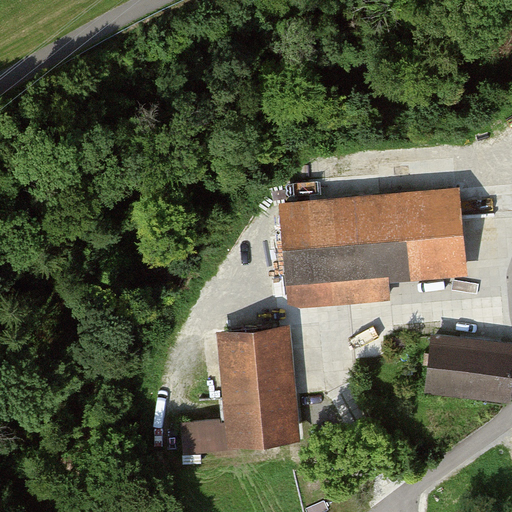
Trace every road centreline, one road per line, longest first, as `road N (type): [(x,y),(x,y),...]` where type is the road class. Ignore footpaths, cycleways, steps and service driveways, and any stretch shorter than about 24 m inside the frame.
road 1 (unclassified): [(164,0),(105,23),(0,83)]
road 2 (unclassified): [(511,422),(388,511)]
